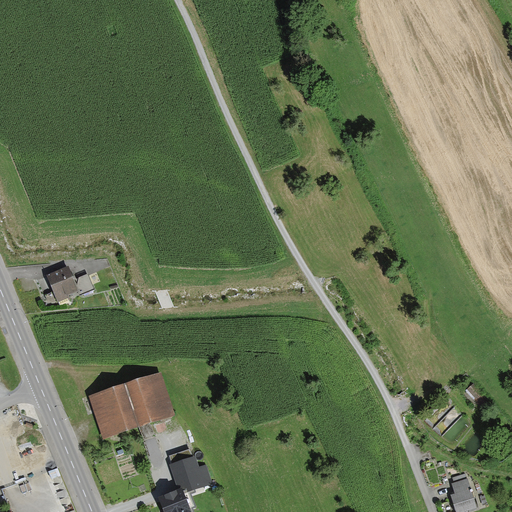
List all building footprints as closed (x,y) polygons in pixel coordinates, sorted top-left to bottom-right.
[(46,277),(57,305),(93,290),(88,277),(74,282),(69,269),(46,277)] [(161,375),(90,399),(104,441),(175,417),(161,375)] [(467,393),(482,409),(491,400),(476,384),(467,393)] [(185,496),(213,486),(207,467),(201,469),(196,452),(169,461),(179,492),(183,491),(185,496)] [(451,497),(455,511),(467,511),(476,509),(466,476),(455,479),(456,485),(452,486),(455,496),(451,497)] [(160,501),(163,511),(189,511),(183,493),(160,501)]
